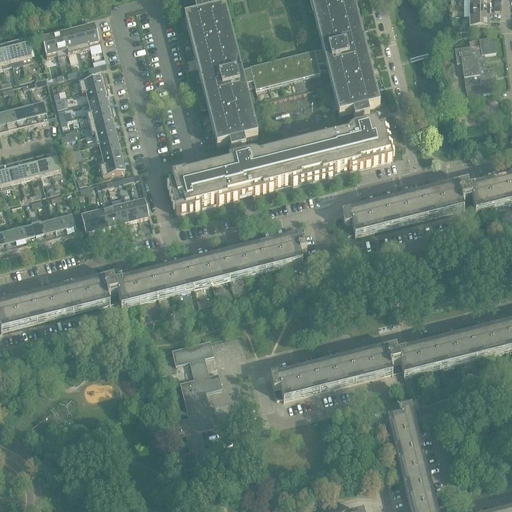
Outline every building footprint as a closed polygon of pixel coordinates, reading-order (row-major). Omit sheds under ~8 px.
[(218,142),(220,148),(218,148),(217,148),(217,149),(229,146),(231,153),(233,153),(241,151),(246,150),(244,142),(258,139),(257,138),(256,138),(244,92),(254,89),(255,94),(256,94),(255,92),(268,89),(268,91),(269,91),(268,88),(280,85),(281,88),(282,88),(281,85),(293,82),(294,85),(294,82),(306,79),(307,81),(307,79),(319,76),(319,78),(320,78),(319,73),(328,71),(340,117),(339,117),(339,118),(353,115),(355,122),(370,118),(368,111),(380,108),(380,107),(379,107),(379,108),(376,108),(375,103),(377,102),(373,88),(371,88),(369,77),(370,77),(367,62),(365,63),(362,52),(364,51),(360,36),(358,37),(356,25),(357,25),(353,11),(352,11),(349,0),(310,0),(324,54),(315,56),(314,55),(250,72),(240,75),(224,11),(226,10),(225,9),(208,14),(207,10),(207,9),(195,12),(195,13),(197,17),(189,18),(184,20),(185,21),(186,20),(188,20),(189,25),(187,25),(191,40),(193,39),(196,51),(194,51),(197,65),(199,65),(202,76),(200,77),(204,91),(202,92),(203,92),(197,93),(202,112),(207,110),(209,110),(210,117),(212,117),(215,128),(213,128),(217,143),(218,142)] [(489,0),(469,0),(470,9),(489,9),(489,0)] [(489,9),(470,9),(470,19),(489,19),(489,9)] [(489,19),(470,19),(470,30),(489,30),(489,19)] [(99,45),(95,28),(84,30),(88,48),(99,45)] [(84,30),(73,33),(78,50),(79,55),(89,52),(88,48),(84,30)] [(73,33),(63,36),(67,53),(78,50),(73,33)] [(63,36),(52,38),(57,56),(58,60),(68,58),(67,53),(63,36)] [(52,38),(41,41),(46,58),(57,56),(52,38)] [(493,41),(469,44),(470,49),(455,52),(457,66),(462,66),(467,104),(483,102),(482,97),(498,95),(494,71),(486,72),(484,58),(496,56),(493,41)] [(16,45),(22,68),(33,66),(27,42),(16,45)] [(16,45),(7,47),(12,70),(13,71),(22,68),(16,45)] [(7,47),(0,49),(0,62),(1,69),(2,72),(12,70),(7,47)] [(79,85),(81,96),(86,95),(106,90),(103,79),(79,85)] [(86,95),(89,106),(106,101),(108,101),(106,90),(86,95)] [(89,106),(91,116),(109,112),(106,101),(89,106)] [(33,110),(38,129),(48,126),(44,108),(43,108),(43,104),(32,107),(33,110)] [(33,110),(23,113),(28,131),(38,129),(33,110)] [(87,117),(89,128),(111,122),(114,122),(111,111),(109,112),(91,116),(87,117)] [(23,113),(13,115),(18,134),(28,131),(23,113)] [(13,115),(3,118),(8,136),(18,134),(13,115)] [(3,118),(0,118),(0,138),(8,136),(3,118)] [(89,128),(92,138),(94,138),(114,133),(111,122),(89,128)] [(236,162),(184,175),(184,177),(172,180),(173,186),(168,187),(176,218),(393,163),(385,130),(378,132),(377,128),(377,129),(377,127),(375,127),(339,136),(337,132),(310,138),(308,148),(300,150),(293,143),(275,147),(273,152),(244,160),(241,151),(233,153),(236,162)] [(94,138),(97,148),(99,148),(117,143),(114,133),(94,138)] [(99,148),(102,158),(119,154),(117,143),(99,148)] [(80,152),(70,155),(73,165),(82,163),(80,152)] [(97,159),(100,170),(122,164),(119,154),(102,158),(97,159)] [(46,160),(50,178),(61,175),(56,157),(46,160)] [(46,160),(36,162),(40,181),(50,178),(46,160)] [(36,162),(26,165),(31,183),(40,181),(36,162)] [(100,170),(103,181),(125,175),(122,164),(100,170)] [(26,165),(16,167),(21,186),(31,183),(26,165)] [(16,167),(6,170),(11,188),(21,186),(16,167)] [(6,170),(0,171),(0,187),(2,194),(12,192),(11,188),(6,170)] [(511,183),(470,194),(468,185),(457,188),(349,215),(342,217),(345,230),(348,239),(354,238),(355,241),(356,240),(355,239),(449,216),(463,212),(463,213),(464,213),(463,211),(473,209),(475,217),(476,216),(475,213),(482,211),(482,213),(504,208),(503,205),(511,203),(511,183)] [(145,203),(134,206),(138,223),(149,220),(145,203)] [(134,206),(123,208),(128,226),(138,223),(134,206)] [(123,208),(113,211),(117,229),(128,226),(123,208)] [(113,211),(102,214),(107,231),(117,229),(113,211)] [(102,214),(92,216),(96,234),(107,231),(102,214)] [(92,216),(81,219),(85,237),(96,234),(92,216)] [(71,217),(61,219),(66,241),(77,239),(71,217)] [(61,219),(51,222),(52,225),(56,244),(66,241),(61,219)] [(52,225),(42,228),(47,246),(56,244),(52,225)] [(11,230),(12,235),(17,254),(27,251),(22,233),(21,228),(11,230)] [(42,228),(32,230),(37,249),(47,246),(42,228)] [(32,230),(22,233),(27,251),(37,249),(32,230)] [(12,235),(2,238),(7,256),(17,254),(12,235)] [(303,239),(295,241),(296,244),(116,289),(114,280),(103,283),(92,286),(0,309),(0,332),(1,335),(2,335),(2,334),(109,307),(109,308),(110,308),(110,306),(119,304),(121,311),(122,311),(121,307),(128,306),(129,308),(150,303),(150,300),(164,297),(165,299),(186,293),(186,291),(193,289),(200,287),(201,290),(222,284),(222,282),(229,280),(236,278),(237,281),(258,275),(258,273),(272,269),(273,272),(294,266),(294,264),(301,262),(302,266),(303,266),(302,265),(309,264),(307,255),(303,239)] [(215,300),(197,305),(199,311),(216,307),(215,300)] [(511,329),(399,358),(396,350),(386,352),(278,380),(270,381),(274,394),(276,404),(283,402),(283,405),(284,405),(284,404),(354,386),(391,377),(392,378),(393,378),(392,375),(402,373),(404,381),(403,377),(410,375),(411,377),(433,372),(432,370),(439,368),(446,366),(447,368),(469,363),(468,361),(475,359),(482,357),(483,359),(505,354),(504,352),(511,350),(511,349),(511,329)] [(176,370),(176,369),(190,366),(194,384),(181,387),(180,387),(184,402),(189,423),(173,427),(173,426),(172,427),(176,441),(177,441),(186,439),(190,457),(181,459),(184,474),(185,474),(222,464),(223,464),(219,449),(218,450),(205,453),(200,435),(214,432),(211,417),(205,397),(221,393),(222,393),(218,378),(209,380),(204,362),(213,360),(214,360),(210,345),(209,345),(173,355),(172,355),(176,370)] [(436,511),(413,417),(411,410),(398,413),(389,415),(390,422),(387,423),(388,423),(389,423),(410,511),(436,511)]
